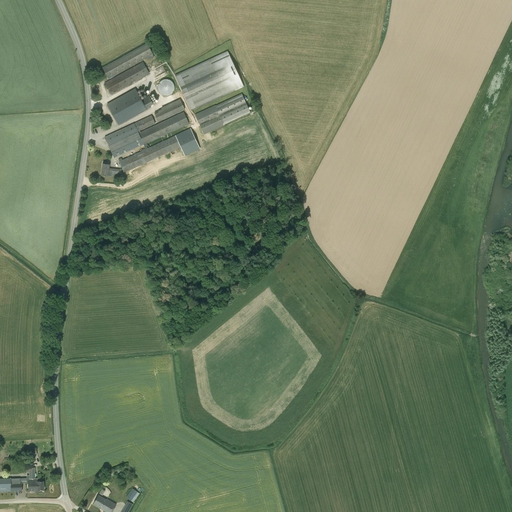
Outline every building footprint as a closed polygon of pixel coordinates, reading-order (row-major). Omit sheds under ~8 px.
[(102,68),(108,79),(153,54),(147,43),(102,68)] [(227,51),(175,76),(191,111),(244,87),(227,51)] [(105,83),(111,95),(149,74),(143,62),(105,83)] [(174,88),(174,86),(173,85),(173,84),(172,83),(170,82),(169,81),(168,81),(166,81),(165,81),(164,81),(162,82),(161,83),(160,84),(160,85),(159,86),(159,88),(159,89),(160,90),(160,92),(161,93),(162,94),(164,94),(165,95),(166,95),(168,95),(169,95),(171,94),(171,93),(172,92),(173,91),(174,89),(174,88)] [(135,89),(107,104),(118,125),(147,110),(144,104),(135,89)] [(215,105),(195,114),(204,134),(225,125),(251,113),(241,93),(215,105)] [(181,99),(161,107),(162,109),(154,112),(157,121),(185,110),(181,99)] [(123,128),(104,137),(108,145),(114,159),(131,151),(144,145),(146,149),(122,160),(121,158),(118,160),(119,161),(124,173),(181,147),(184,153),(185,155),(200,148),(198,145),(191,128),(176,135),(149,147),(148,148),(147,146),(148,146),(147,143),(189,124),(183,112),(140,132),(140,130),(155,123),(152,115),(123,128)] [(101,175),(108,176),(112,177),(112,174),(119,175),(119,169),(109,168),(110,164),(103,163),(101,175)] [(33,453),(33,455),(37,455),(36,448),(33,448),(33,446),(29,446),(29,454),(33,453)] [(39,492),(39,489),(44,489),(44,481),(38,481),(38,480),(36,480),(36,478),(35,478),(35,468),(29,468),(29,475),(28,475),(28,480),(28,491),(35,491),(35,492),(39,492)] [(0,478),(0,491),(22,491),(22,483),(20,483),(20,478),(0,478)] [(126,497),(133,502),(139,494),(132,488),(126,497)] [(111,511),(116,504),(107,499),(106,499),(98,495),(94,503),(101,508),(101,509),(106,511),(111,511)] [(121,511),(128,511),(133,504),(127,501),(121,511)]
